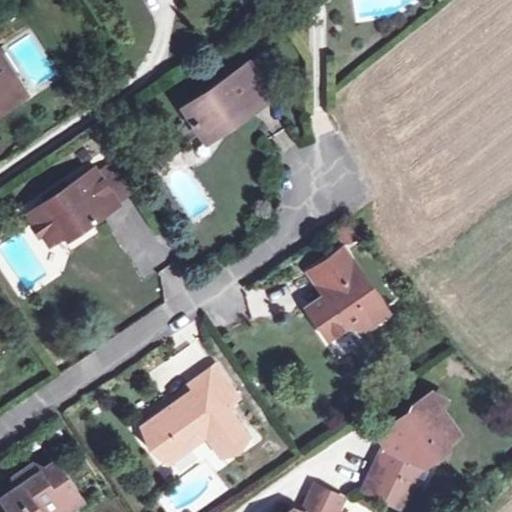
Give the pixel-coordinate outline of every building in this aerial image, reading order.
[(259,57),(248,64),(270,97),(281,90),(259,57)] [(0,107),(21,94),(0,60),(0,107)] [(245,115),(270,97),(248,64),(184,107),(204,137),(242,111),(245,115)] [(155,144),(145,151),(149,158),(159,151),(155,144)] [(159,151),(149,158),(157,170),(167,163),(159,151)] [(96,174),(117,204),(132,194),(112,164),(96,174)] [(88,223),(117,204),(96,174),(93,169),(28,213),(49,244),(85,219),(88,223)] [(354,223),(338,227),(342,243),(359,238),(354,223)] [(312,269),(323,284),(328,293),(310,306),(329,336),(344,325),(361,328),(384,312),(341,249),(312,269)] [(323,284),(312,269),(305,273),(316,288),(323,284)] [(169,413),(166,408),(140,425),(165,462),(194,443),(195,433),(204,437),(218,456),(246,438),(225,408),(235,399),(214,367),(186,386),(190,391),(172,404),(175,408),(169,413)] [(403,483),(409,485),(417,470),(436,457),(432,451),(455,436),(440,413),(445,403),(429,396),(408,409),(410,413),(377,435),(383,445),(361,491),(392,507),(403,483)] [(175,408),(172,404),(166,408),(169,413),(175,408)] [(47,511),(56,506),(59,510),(66,511),(79,501),(54,463),(39,473),(33,464),(13,477),(19,486),(23,491),(15,497),(11,492),(0,498),(0,502),(6,511),(47,511)] [(398,509),(409,485),(403,483),(392,507),(398,509)] [(23,491),(19,486),(11,492),(15,497),(23,491)] [(288,511),(287,511),(286,511),(333,511),(339,500),(312,486),(299,511),(288,511)]
